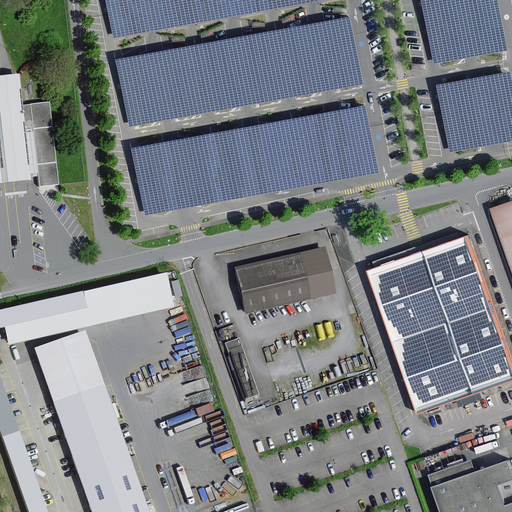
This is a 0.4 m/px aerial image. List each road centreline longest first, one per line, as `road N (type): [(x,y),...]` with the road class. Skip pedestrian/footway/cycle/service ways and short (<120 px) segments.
road 1 (unclassified): [(0,296),(472,184)]
road 2 (unclassified): [(511,302),(472,184)]
